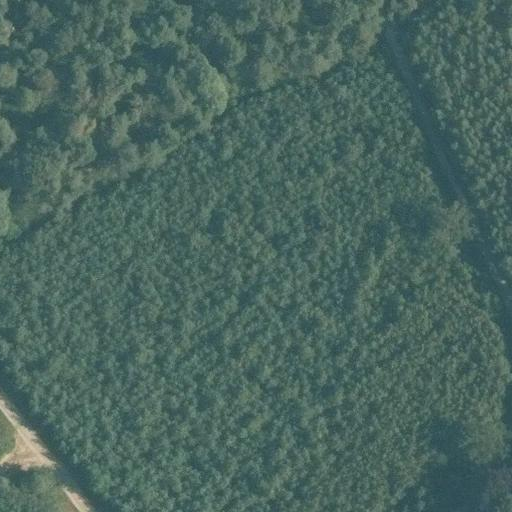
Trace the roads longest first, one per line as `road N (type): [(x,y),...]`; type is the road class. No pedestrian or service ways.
road 1 (track): [(416,0),(0,243)]
road 2 (track): [(364,0),(511,325)]
road 3 (unclassified): [(91,511),(0,395)]
